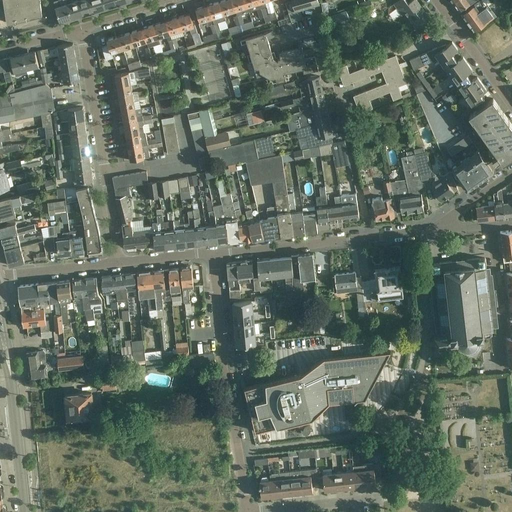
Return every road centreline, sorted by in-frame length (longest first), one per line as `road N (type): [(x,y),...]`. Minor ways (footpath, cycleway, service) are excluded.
road 1 (residential): [(245,511),(200,255)]
road 2 (residential): [(370,235),(323,43),(312,34),(277,38)]
road 3 (residential): [(119,263),(80,30)]
road 4 (tertiary): [(23,511),(0,330)]
road 5 (residential): [(200,255),(370,235)]
road 6 (residential): [(502,368),(492,225)]
road 7 (residential): [(511,104),(437,0)]
road 8 (residential): [(245,511),(370,500)]
